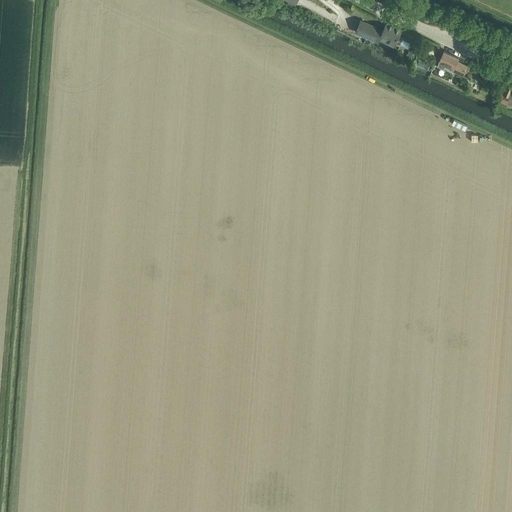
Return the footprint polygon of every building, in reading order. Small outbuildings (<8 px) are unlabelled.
[(361,19),(355,32),(378,43),(380,40),(394,46),(396,41),(402,29),(388,22),(387,22),(384,30),(361,19)] [(443,68),(445,64),(453,67),(452,70),(463,75),(465,72),(468,66),(468,65),(458,60),(459,58),(444,51),(437,65),(443,68)] [(420,59),(417,65),(428,70),(430,64),(420,59)] [(489,75),(482,77),(484,84),(490,82),(489,75)] [(510,106),(511,102),(511,83),(508,82),(499,101),(510,106)]
